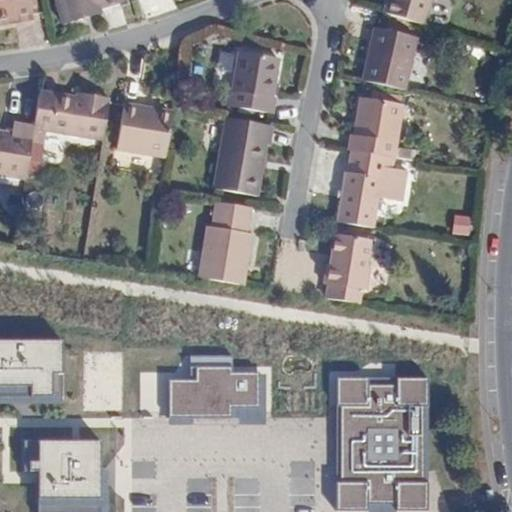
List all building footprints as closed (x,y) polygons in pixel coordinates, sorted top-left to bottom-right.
[(0,0),(0,20),(15,18),(17,24),(33,21),(28,0),(0,0)] [(123,3),(122,0),(52,0),(61,27),(84,19),(81,10),(99,5),(101,9),(123,3)] [(384,0),(380,12),(425,26),(433,0),(384,0)] [(84,19),(102,14),(101,9),(99,5),(81,10),(84,19)] [(0,20),(0,27),(17,24),(15,18),(0,20)] [(371,29),(360,80),(405,91),(416,39),(371,29)] [(227,90),(224,106),(271,114),(275,99),(272,98),(278,59),(236,52),(230,91),(227,90)] [(53,92),(41,90),(38,100),(51,102),(53,92)] [(61,127),(71,95),(53,92),(51,102),(38,100),(33,130),(62,134),(61,127)] [(86,102),(86,94),(74,92),(74,95),(73,100),(86,102)] [(373,93),(371,100),(392,105),(393,97),(373,93)] [(102,142),(109,97),(86,94),(86,102),(73,100),(74,95),(71,95),(61,127),(62,134),(102,142)] [(385,157),(395,159),(404,100),(393,97),(392,105),(371,100),(358,98),(352,136),(348,135),(345,150),(349,151),(385,157)] [(165,161),(172,117),(152,115),(153,106),(124,102),(116,151),(165,161)] [(172,117),(173,109),(153,106),(152,115),(172,117)] [(269,126),(222,118),(211,190),(257,196),(265,146),(269,126)] [(32,137),(31,125),(13,122),(9,132),(0,129),(0,176),(25,181),(32,137)] [(270,148),(274,127),(269,126),(265,146),(270,148)] [(342,174),(334,222),(372,228),(377,198),(393,201),(398,170),(383,168),(385,157),(349,151),(345,174),(342,174)] [(204,227),(196,278),(236,285),(239,264),(247,266),(253,235),(247,234),(252,209),(213,202),(209,227),(204,227)] [(327,284),(325,299),(356,304),(358,289),(367,291),(371,270),(367,269),(370,242),(333,236),(328,263),(324,265),(322,283),(327,284)] [(239,264),(236,285),(244,286),(247,266),(239,264)] [(74,346),(0,345),(0,400),(41,400),(41,413),(66,413),(66,401),(73,401),(74,346)] [(200,384),(172,385),(173,421),(240,420),(239,410),(258,410),(257,384),(235,384),(235,360),(200,360),(200,384)] [(427,381),(341,380),(339,505),(426,506),(427,381)] [(105,511),(107,445),(42,444),(40,511),(105,511)]
